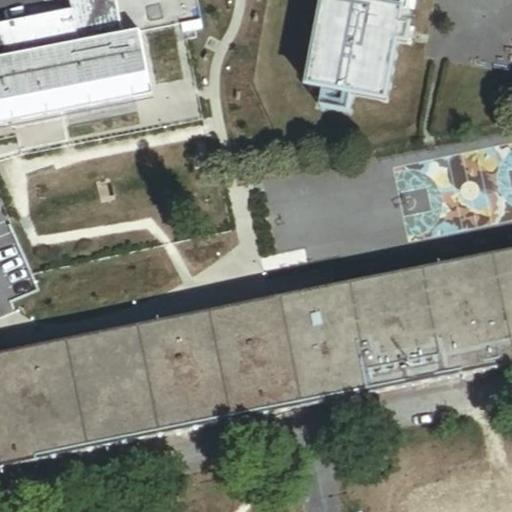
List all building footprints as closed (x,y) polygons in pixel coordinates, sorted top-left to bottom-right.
[(0,63),(1,72),(0,71),(0,119),(10,118),(12,125),(136,102),(134,92),(150,89),(141,37),(124,40),(116,0),(67,0),(70,15),(39,21),(0,28),(0,63)] [(323,0),(322,6),(328,8),(311,97),(389,111),(400,52),(413,55),(416,38),(404,35),(406,23),(411,24),(415,0),(323,0)] [(150,89),(134,92),(136,102),(152,99),(150,89)] [(12,125),(10,118),(0,119),(0,128),(12,126),(12,125)] [(511,255),(0,358),(0,460),(4,473),(511,370),(511,255)]
